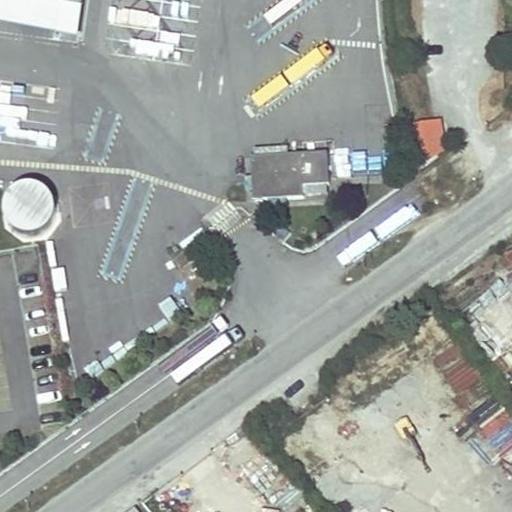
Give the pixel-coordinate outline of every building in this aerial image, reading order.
[(0,0),(0,5),(58,14),(60,0),(0,0)] [(58,14),(0,5),(0,22),(55,31),(58,14)] [(409,129),(417,176),(448,153),(443,123),(409,129)] [(329,186),(327,155),(252,159),(254,201),(303,199),(303,187),(329,186)] [(194,225),(175,237),(182,248),(201,235),(194,225)]
